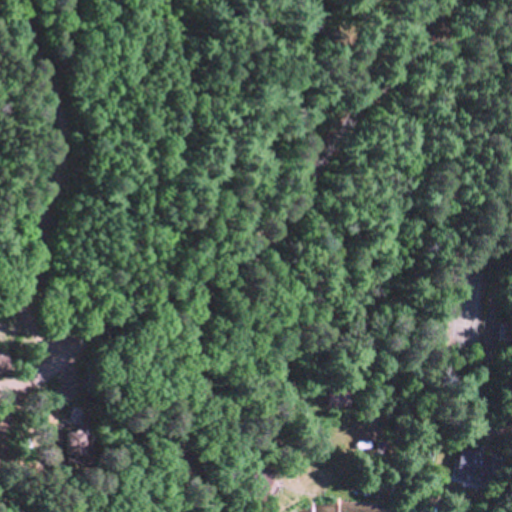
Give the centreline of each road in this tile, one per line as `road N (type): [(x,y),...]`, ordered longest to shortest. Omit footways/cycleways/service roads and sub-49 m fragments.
road 1 (residential): [(445,0),(324,133),(214,164),(96,171)]
road 2 (residential): [(12,0),(56,138),(96,171)]
